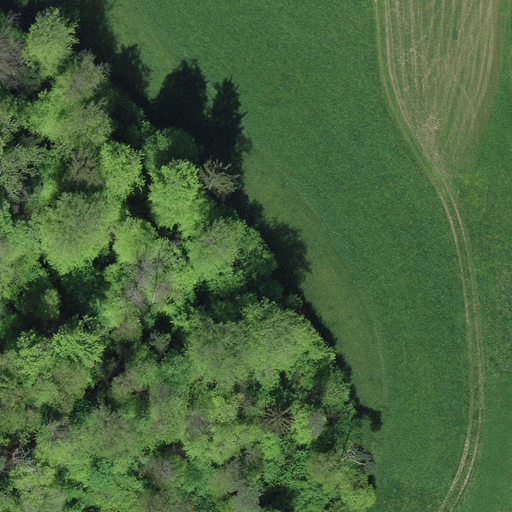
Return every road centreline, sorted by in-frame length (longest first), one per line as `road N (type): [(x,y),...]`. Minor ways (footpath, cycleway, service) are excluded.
road 1 (track): [(445,511),(471,436),(472,301),(454,213),(418,163)]
road 2 (track): [(0,457),(78,409),(97,381),(0,198)]
